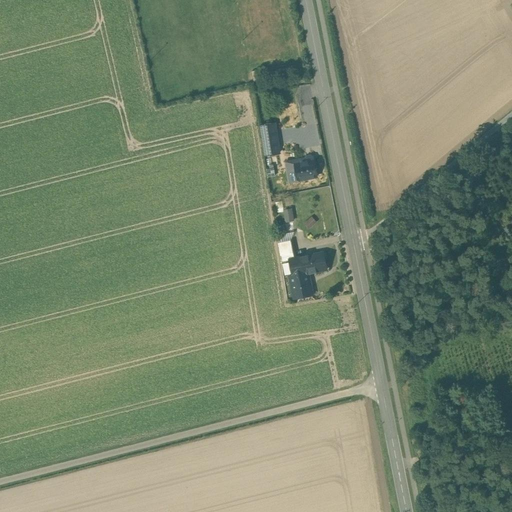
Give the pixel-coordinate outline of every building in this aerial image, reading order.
[(279,153),(274,124),(262,126),(267,155),(279,153)] [(289,182),(317,177),(313,157),(285,162),(289,182)] [(286,221),(295,220),(294,207),(285,208),(286,221)] [(306,221),(309,227),(317,222),(314,216),(306,221)] [(291,241),(278,243),(282,262),(289,260),(295,259),(291,241)] [(295,259),(289,260),(293,275),(293,276),(306,273),(327,269),(323,252),(295,259)] [(306,273),(293,276),(293,275),(290,275),(294,298),(313,295),(310,283),(308,284),(306,273)]
